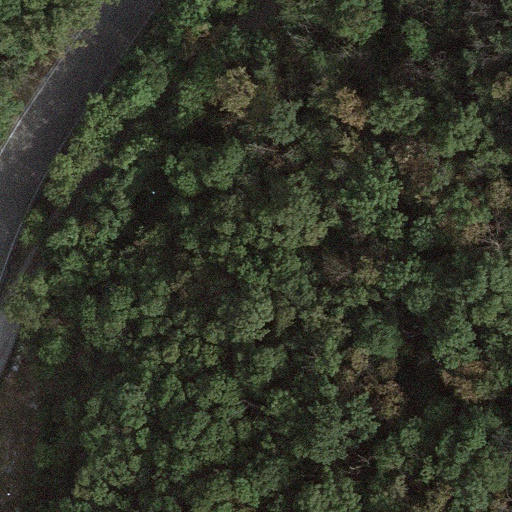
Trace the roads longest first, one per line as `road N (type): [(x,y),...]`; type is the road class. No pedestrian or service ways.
road 1 (track): [(0,325),(64,209),(260,0)]
road 2 (tertiary): [(126,0),(19,159),(0,202)]
